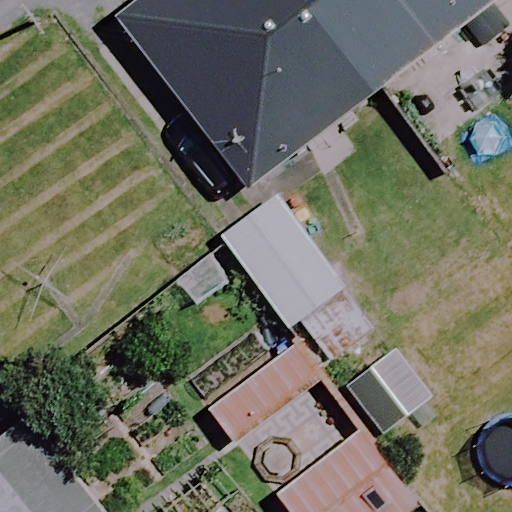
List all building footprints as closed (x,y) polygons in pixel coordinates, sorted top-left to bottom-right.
[(424,164),(511,97),(511,12),(502,0),(153,0),(114,31),(245,203),(377,102),(424,164)] [(344,294),(277,205),(223,245),(291,334),(344,294)] [(323,386),(295,348),(208,414),(236,451),(323,386)] [(417,511),(365,443),(283,506),(287,511),(417,511)] [(0,511),(34,511),(0,470),(0,511)]
